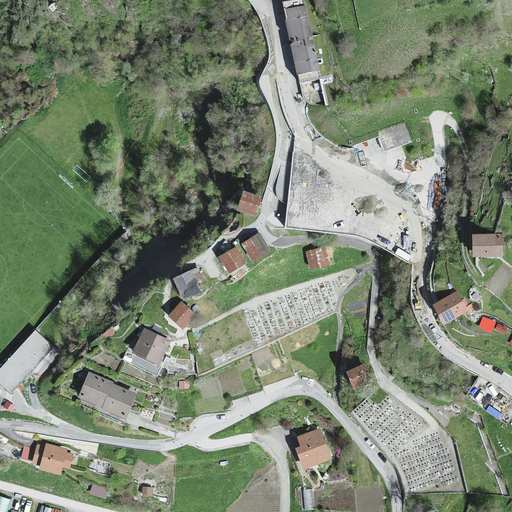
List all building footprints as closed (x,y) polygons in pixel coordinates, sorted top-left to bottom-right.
[(304,1),(284,5),(302,98),(311,106),(324,104),(304,1)] [(262,196),(241,191),(236,210),(257,216),(262,196)] [(258,233),(240,243),(249,260),(267,251),(258,233)] [(501,235),(471,236),(472,257),(501,256),(501,235)] [(235,246),(218,256),(228,272),(245,261),(235,246)] [(325,247),(305,252),(309,271),(329,265),(325,247)] [(199,266),(174,278),(183,297),(208,285),(199,266)] [(456,290),(432,302),(443,325),(467,313),(456,290)] [(181,300),(169,312),(183,325),(195,313),(181,300)] [(482,317),(478,326),(491,332),(495,323),(482,317)] [(169,340),(143,327),(131,352),(157,365),(169,340)] [(34,332),(0,367),(0,384),(10,394),(52,349),(34,332)] [(366,362),(346,371),(354,389),(374,380),(366,362)] [(113,382),(88,372),(77,397),(101,408),(113,382)] [(137,394),(113,382),(101,408),(125,419),(137,394)] [(319,428),(296,437),(299,446),(294,448),(303,471),(331,461),(319,428)] [(44,447),(36,445),(31,462),(39,465),(38,469),(59,475),(62,466),(70,468),(75,452),(45,443),(44,447)] [(0,493),(0,511),(3,511),(8,511),(11,496),(0,493)]
